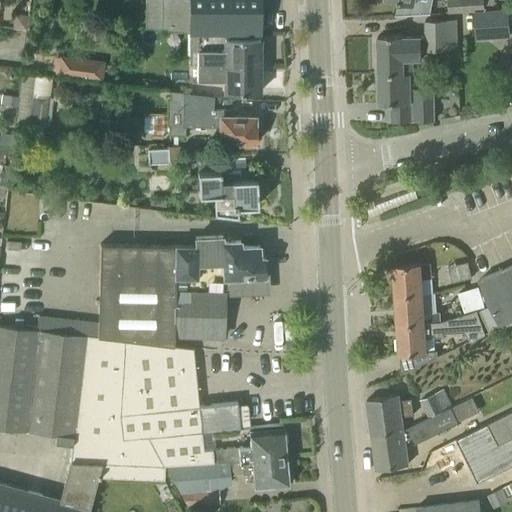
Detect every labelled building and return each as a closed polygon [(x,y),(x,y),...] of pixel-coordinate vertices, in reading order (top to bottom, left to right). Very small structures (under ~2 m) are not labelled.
[(145,0),(145,26),(161,28),(161,0),(145,0)] [(188,0),(189,31),(253,31),(259,31),(259,0),(188,0)] [(485,10),(484,0),(447,0),(449,12),(475,11),(485,10)] [(485,10),(475,11),(476,37),(510,35),(508,9),(485,10)] [(426,49),(457,49),(456,19),(425,19),(426,49)] [(189,31),(188,31),(188,64),(197,64),(259,65),(259,37),(253,37),(253,31),(189,31)] [(377,35),(378,74),(410,73),(414,73),(414,60),(422,59),(421,34),(397,35),(377,35)] [(53,55),(51,72),(56,73),(69,74),(71,55),(59,54),(59,56),(53,55)] [(197,64),(197,78),(224,78),(224,92),(259,92),(259,65),(197,64)] [(410,73),(378,74),(379,103),(391,103),(392,121),(434,119),(433,87),(410,86),(410,73)] [(213,110),(213,96),(183,93),(172,92),(171,100),(183,102),(183,110),(182,126),(219,126),(219,141),(256,142),(256,124),(254,124),(254,116),(230,115),(231,110),(213,110)] [(164,170),(164,146),(147,146),(147,170),(164,170)] [(237,218),(237,205),(257,204),(256,177),(239,177),(239,168),(196,169),(196,174),(188,174),(186,175),(185,176),(184,177),(183,178),(182,180),(182,182),(182,183),(183,184),(183,186),(184,187),(185,188),(187,188),(188,189),(197,189),(197,193),(212,192),(214,215),(237,218)] [(173,344),(173,335),(222,336),(224,291),(265,289),(264,256),(259,256),(259,244),(240,245),(239,239),(222,240),(222,235),(195,236),(195,245),(100,243),(98,336),(173,344)] [(393,265),(395,295),(432,292),(431,278),(430,263),(393,265)] [(511,264),(479,279),(487,297),(491,305),(480,310),(490,332),(511,321),(511,264)] [(433,313),(432,292),(395,295),(397,323),(441,321),(440,312),(433,313)] [(441,321),(397,323),(399,353),(404,353),(405,371),(437,356),(437,350),(425,351),(425,349),(425,337),(435,337),(443,337),(443,333),(461,331),(464,331),(470,338),(484,334),(476,309),(456,316),(441,321)] [(54,442),(71,444),(72,444),(83,334),(0,325),(0,426),(55,433),(54,442)] [(212,461),(211,449),(202,450),(201,431),(239,427),(236,400),(198,404),(192,346),(173,344),(98,336),(83,334),(72,444),(71,444),(69,460),(162,464),(165,464),(212,461)] [(421,399),(429,416),(451,406),(442,389),(421,399)] [(371,434),(403,428),(402,415),(414,414),(412,398),(399,400),(399,394),(367,399),(371,434)] [(451,406),(429,416),(403,428),(371,434),(376,468),(408,463),(405,440),(411,438),(414,443),(459,422),(451,406)] [(511,410),(456,438),(477,481),(511,464),(511,410)] [(212,461),(228,459),(285,455),(282,427),(249,430),(251,446),(211,449),(212,461)] [(165,464),(187,505),(219,503),(218,489),(223,489),(223,485),(231,484),(230,474),(253,472),(254,487),(287,484),(285,455),(228,459),(212,461),(165,464)] [(163,478),(162,464),(69,460),(69,461),(60,497),(0,481),(0,511),(87,511),(97,475),(163,478)] [(502,487),(487,495),(493,506),(508,499),(502,487)] [(480,511),(479,498),(417,506),(417,511),(480,511)]
